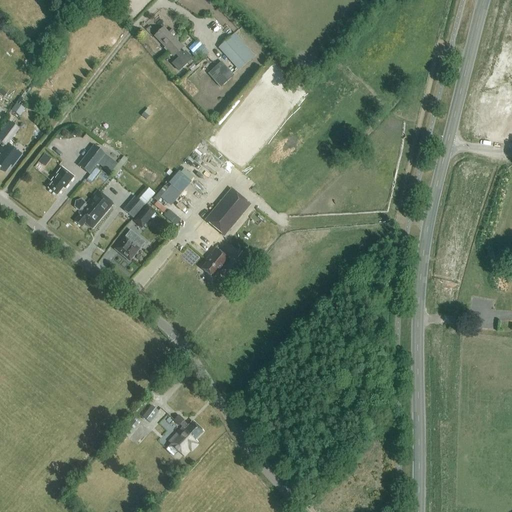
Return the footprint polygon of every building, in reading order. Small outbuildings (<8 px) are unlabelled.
[(162,28),(154,36),(172,56),(175,54),(178,58),(171,64),(178,71),(191,60),(184,52),(181,55),(178,51),(183,47),(175,38),(178,36),(172,30),(167,34),(162,28)] [(238,70),(253,57),(233,35),(218,48),(238,70)] [(205,45),(199,50),(206,58),(211,53),(205,45)] [(233,76),(221,62),(208,74),(220,88),(233,76)] [(16,104),(11,111),(19,116),(24,110),(16,104)] [(21,155),(7,145),(9,143),(19,129),(9,122),(0,132),(0,143),(5,147),(0,152),(0,169),(5,173),(10,167),(12,168),(21,155)] [(89,175),(105,155),(93,146),(77,166),(89,175)] [(50,182),(51,183),(46,189),(48,190),(56,196),(55,196),(56,197),(62,189),(64,191),(74,178),(61,168),(50,182)] [(156,198),(160,201),(171,187),(168,184),(156,198)] [(178,201),(183,191),(172,185),(167,195),(178,201)] [(74,222),(81,227),(84,224),(91,230),(113,205),(97,191),(85,205),(85,204),(81,200),(75,202),(74,207),(78,211),(79,210),(80,211),(82,213),(74,222)] [(232,191),(206,222),(222,234),(247,204),(232,191)] [(123,210),(133,219),(144,206),(134,197),(123,210)] [(156,203),(154,206),(163,214),(166,210),(157,203),(156,203)] [(132,221),(141,229),(155,212),(146,205),(132,221)] [(178,225),(183,218),(172,209),(166,216),(178,225)] [(128,261),(144,243),(130,231),(114,249),(128,261)] [(485,246),(482,261),(507,265),(510,250),(485,246)] [(214,249),(207,258),(209,259),(200,269),(211,278),(221,266),(222,268),(228,261),(214,249)] [(491,283),(491,267),(465,266),(465,282),(491,283)] [(477,286),(475,298),(483,300),(485,287),(477,286)] [(496,290),(493,309),(508,311),(511,293),(496,290)] [(149,423),(157,412),(150,406),(142,417),(149,423)] [(182,421),(183,421),(178,415),(173,421),(178,426),(179,425),(182,428),(168,442),(183,456),(197,442),(195,440),(202,432),(192,422),(187,426),(182,421)] [(128,440),(140,427),(129,417),(118,430),(128,440)]
